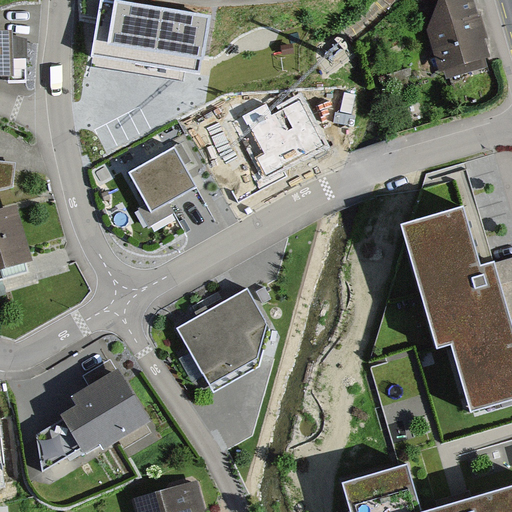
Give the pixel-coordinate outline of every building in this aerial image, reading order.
[(209,15),(115,0),(99,0),(89,66),(182,81),(184,69),(200,72),(209,15)] [(471,0),(431,0),(419,4),(442,81),(491,66),(471,0)] [(14,35),(0,34),(0,82),(15,82),(14,35)] [(198,195),(176,154),(130,178),(153,219),(198,195)] [(18,209),(0,214),(0,277),(36,266),(18,209)] [(481,279),(463,218),(401,236),(437,361),(453,356),(472,424),(511,412),(511,333),(495,275),(481,279)] [(252,296),(180,335),(212,396),(263,369),(271,334),(252,296)] [(76,412),(60,422),(83,460),(100,449),(106,457),(150,430),(109,363),(84,378),(92,391),(71,404),(76,412)] [(418,511),(406,474),(341,494),(346,511),(511,511),(511,498),(467,511),(418,511)] [(206,511),(198,484),(134,502),(136,511),(206,511)]
